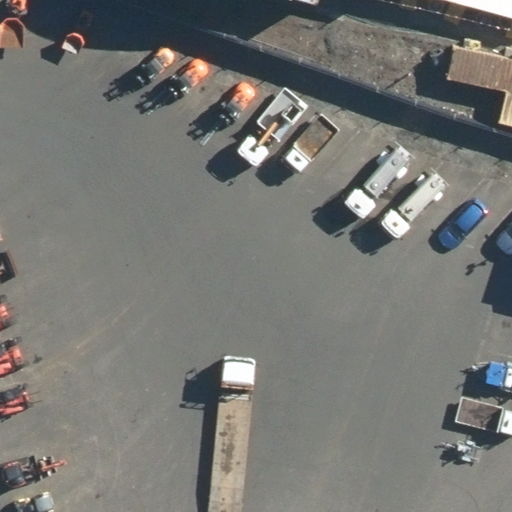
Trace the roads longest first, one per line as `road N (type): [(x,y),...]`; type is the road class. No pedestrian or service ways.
road 1 (unknown): [(120,511),(100,410),(0,168)]
road 2 (unknown): [(380,299),(323,511)]
road 3 (unknown): [(380,299),(423,335),(508,437)]
